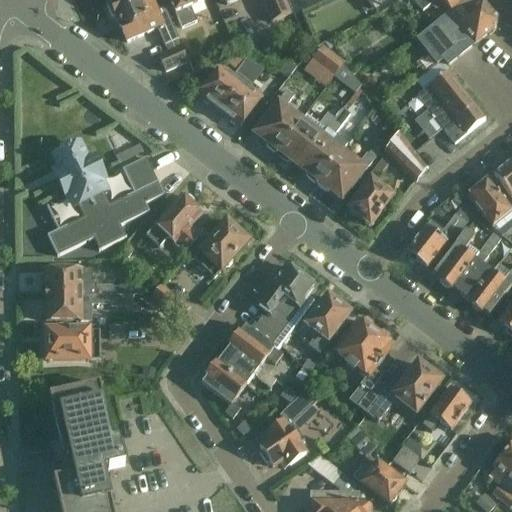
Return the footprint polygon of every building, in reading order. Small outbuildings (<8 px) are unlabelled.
[(116,20),(126,45),(157,31),(165,48),(178,42),(161,1),(152,5),(150,0),(115,0),(108,3),(108,5),(106,10),(111,20),(116,20)] [(167,0),(175,18),(176,17),(181,28),(191,23),(187,13),(204,5),(203,4),(211,0),(167,0)] [(282,0),(273,0),(261,6),(270,26),(290,17),(282,0)] [(449,15),(467,0),(411,0),(423,14),(438,1),(449,15)] [(415,42),(436,68),(442,64),(447,70),(462,57),(495,30),(496,21),(478,0),(467,0),(449,15),(415,42)] [(180,49),(161,57),(158,58),(165,74),(171,72),(176,83),(192,76),(180,49)] [(312,63),(334,80),(344,68),(344,67),(322,50),(312,63)] [(186,60),(193,75),(203,71),(197,56),(186,60)] [(210,106),(219,112),(254,68),(245,62),(233,78),(221,69),(199,98),(202,99),(202,104),(207,107),(210,106)] [(276,73),(271,80),(281,88),(295,70),(289,66),(276,73)] [(240,128),(261,100),(250,91),(262,75),(254,68),(219,112),(228,120),(229,124),(233,127),(237,126),(240,128)] [(344,68),(334,80),(345,88),(352,78),(344,68)] [(454,147),(485,123),(448,74),(417,98),(454,147)] [(267,149),(276,156),(302,122),(286,109),(292,100),(285,94),(254,135),(267,145),(266,146),(267,149)] [(322,137),(298,168),(307,175),(306,177),(307,180),(316,186),(342,152),(347,145),(335,136),(350,117),(343,111),(335,121),(322,137)] [(302,122),(276,156),(284,163),(288,163),(289,162),(298,168),(322,137),(335,121),(327,114),(318,126),(306,116),(302,122)] [(399,136),(385,154),(387,156),(393,163),(415,185),(427,172),(399,136)] [(358,165),(342,152),(316,186),(324,193),(328,194),(329,192),(343,203),(383,152),(374,146),(358,165)] [(57,259),(92,242),(98,254),(126,240),(120,228),(149,214),(145,207),(163,198),(145,161),(122,172),(133,196),(109,208),(103,195),(106,194),(100,182),(104,181),(102,177),(103,176),(103,174),(103,173),(103,170),(102,169),(101,167),(99,166),(98,165),(95,164),(94,161),(86,164),(78,147),(72,150),(68,149),(59,153),(58,156),(53,159),(58,170),(52,173),(55,180),(65,200),(68,199),(74,210),(77,208),(83,220),(46,238),(57,259)] [(138,147),(115,159),(118,165),(142,154),(138,147)] [(372,181),(348,211),(364,224),(364,225),(364,227),(365,227),(367,228),(369,228),(371,228),(373,227),(373,226),(374,225),(374,224),(374,223),(391,200),(378,190),(379,188),(376,185),(393,163),(387,156),(368,178),(372,181)] [(494,177),(511,200),(511,163),(509,165),(506,164),(502,167),(502,171),(494,177)] [(467,198),(492,230),(511,213),(487,182),(482,186),(478,186),(473,191),(472,194),(467,198)] [(44,204),(53,218),(70,207),(60,192),(44,204)] [(193,207),(193,203),(189,200),(186,200),(184,202),(182,199),(145,238),(157,249),(167,238),(184,254),(198,238),(189,230),(201,217),(192,208),(193,207)] [(452,243),(465,226),(453,217),(441,233),(429,224),(406,255),(408,257),(408,261),(414,266),(418,265),(426,271),(450,240),(452,243)] [(200,253),(192,262),(213,281),(221,273),(248,244),(245,242),(245,238),(241,234),(237,235),(227,224),(200,253)] [(511,238),(504,229),(496,235),(506,243),(511,239),(511,238)] [(450,290),(451,291),(485,247),(478,256),(468,248),(473,241),(464,234),(433,276),(439,280),(438,281),(440,283),(441,286),(446,290),(450,290)] [(469,304),(469,305),(491,276),(481,268),(499,244),(492,238),(485,247),(451,291),(452,290),(469,304)] [(127,247),(111,264),(118,271),(134,254),(127,247)] [(491,276),(469,305),(471,306),(472,310),(477,313),(480,313),(481,315),(482,314),(488,318),(511,286),(511,271),(508,276),(498,267),(491,276)] [(289,271),(286,269),(256,309),(265,316),(251,335),(271,349),(279,355),(282,350),(314,304),(307,299),(314,290),(312,288),(311,284),(308,282),(304,282),(296,277),(296,273),(292,270),(289,271)] [(46,299),(80,299),(111,299),(111,289),(95,289),(95,287),(91,287),(91,273),(46,274),(46,299)] [(181,322),(189,312),(164,292),(156,302),(181,322)] [(132,299),(111,299),(80,299),(46,299),(46,324),(91,324),(91,309),(110,309),(110,311),(131,310),(132,299)] [(319,355),(348,316),(339,309),(339,305),(333,301),(329,301),(327,300),(306,328),(319,337),(310,349),(319,355)] [(511,306),(498,326),(506,332),(506,336),(511,340),(511,306)] [(359,408),(368,415),(387,391),(377,383),(380,379),(372,373),(391,348),(387,345),(387,341),(383,338),(379,339),(371,333),(371,329),(366,326),(363,326),(358,323),(335,355),(348,365),(345,368),(353,374),(356,371),(367,380),(362,387),(370,393),(359,408)] [(125,328),(109,328),(109,341),(125,341),(125,328)] [(271,349),(251,335),(245,330),(238,338),(233,338),(230,343),(230,347),(230,348),(258,371),(266,361),(273,366),(281,356),(279,355),(271,349)] [(46,363),(98,363),(98,334),(46,334),(46,363)] [(217,366),(216,367),(244,389),(253,378),(269,390),(272,386),(279,392),(281,389),(258,371),(230,348),(224,356),(220,356),(216,361),(217,366)] [(307,364),(301,370),(308,377),(314,369),(307,364)] [(395,397),(387,391),(368,415),(378,423),(396,400),(416,415),(418,412),(419,413),(428,401),(427,400),(440,383),(437,381),(437,378),(432,374),(429,374),(418,366),(395,397)] [(232,405),(244,389),(216,367),(214,369),(210,369),(206,373),(207,378),(201,386),(229,408),(224,415),(231,421),(239,411),(232,405)] [(144,369),(142,378),(154,381),(156,371),(144,369)] [(301,372),(295,380),(302,385),(307,378),(301,372)] [(51,458),(52,460),(54,471),(122,456),(119,443),(112,445),(100,388),(50,399),(63,456),(51,458)] [(450,433),(470,406),(469,405),(468,405),(468,400),(463,396),(458,397),(450,391),(422,428),(430,434),(438,424),(450,433)] [(285,392),(279,400),(289,407),(295,400),(285,392)] [(284,471),(306,456),(301,448),(305,445),(294,428),(317,403),(306,394),(280,417),(284,423),(261,438),(266,444),(258,449),(261,453),(259,455),(266,466),(269,464),(272,469),(280,465),(284,471)] [(244,423),(236,431),(244,439),(252,430),(244,423)] [(355,432),(347,439),(353,447),(362,440),(355,432)] [(511,446),(493,470),(511,485),(511,446)] [(409,476),(419,462),(403,450),(393,464),(409,476)] [(124,470),(122,456),(54,471),(56,482),(54,482),(60,511),(112,511),(104,474),(124,470)] [(396,497),(404,487),(367,459),(362,466),(363,467),(354,480),(364,487),(363,488),(389,507),(391,503),(396,501),(397,496),(396,497)] [(320,461),(308,469),(321,479),(330,468),(320,461)] [(342,477),(333,489),(344,497),(348,497),(351,494),(343,487),(347,481),(342,477)] [(347,481),(343,487),(351,494),(348,497),(348,506),(370,506),(370,500),(356,488),(347,481)] [(500,489),(493,497),(502,505),(509,496),(500,489)] [(511,498),(509,496),(502,505),(509,511),(511,507),(511,498)] [(311,511),(347,511),(348,506),(348,497),(344,497),(312,497),(312,505),(311,511)] [(483,498),(475,507),(480,511),(491,511),(495,507),(483,498)]
